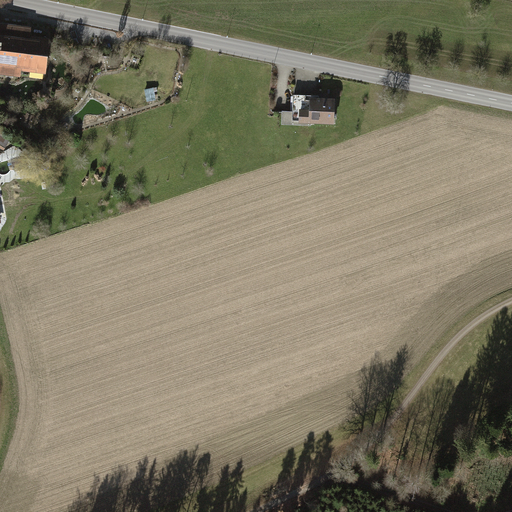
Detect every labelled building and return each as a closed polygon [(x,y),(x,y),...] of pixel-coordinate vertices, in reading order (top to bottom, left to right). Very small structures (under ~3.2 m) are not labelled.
[(31,28),(0,24),(0,67),(39,72),(42,38),(30,37),(31,28)] [(158,89),(145,91),(146,98),(158,96),(158,89)] [(294,98),(293,124),(335,125),(335,101),(321,101),(321,98),(294,98)] [(24,118),(22,122),(32,127),(36,119),(28,115),(26,118),(24,118)] [(0,132),(0,149),(5,152),(12,140),(0,132)] [(22,171),(23,176),(39,173),(36,155),(19,158),(20,160),(22,171)] [(0,226),(2,226),(0,215),(0,183),(12,181),(10,173),(8,162),(8,160),(0,161),(0,226)]
